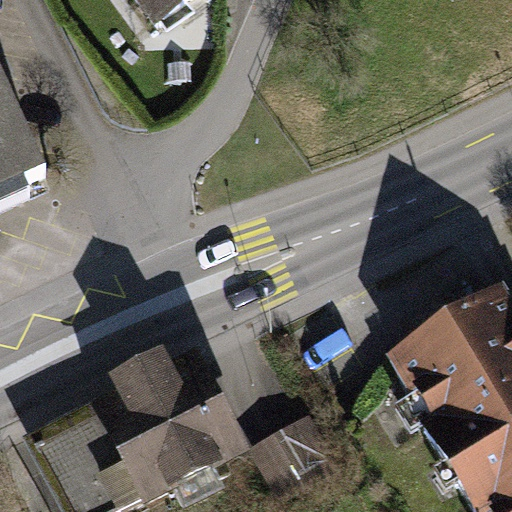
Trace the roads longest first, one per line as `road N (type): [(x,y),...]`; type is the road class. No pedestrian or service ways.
road 1 (tertiary): [(173,299),(511,154)]
road 2 (residential): [(121,185),(183,154),(213,124),(272,0)]
road 3 (residential): [(121,185),(29,0)]
road 4 (tertiary): [(0,380),(173,299)]
road 5 (residential): [(173,299),(121,185)]
